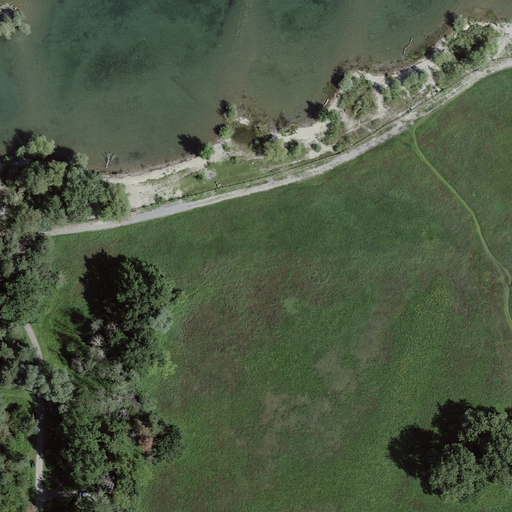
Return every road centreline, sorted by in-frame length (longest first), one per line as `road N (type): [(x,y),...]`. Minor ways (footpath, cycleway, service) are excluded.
road 1 (track): [(0,247),(321,171),(511,64)]
road 2 (track): [(42,511),(40,353),(0,275)]
